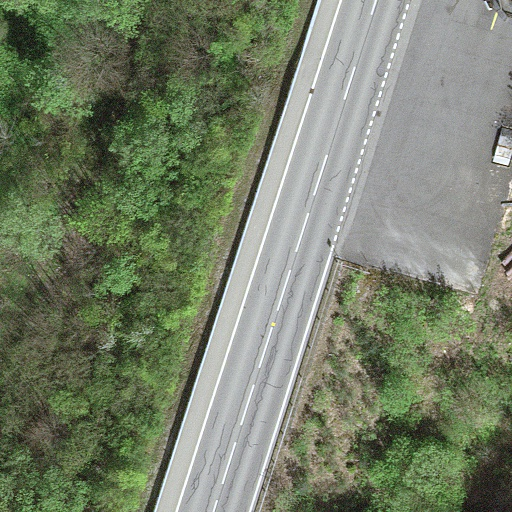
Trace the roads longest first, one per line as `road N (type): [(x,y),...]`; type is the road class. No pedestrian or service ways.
road 1 (primary): [(374,0),(213,511)]
road 2 (track): [(150,0),(0,394)]
